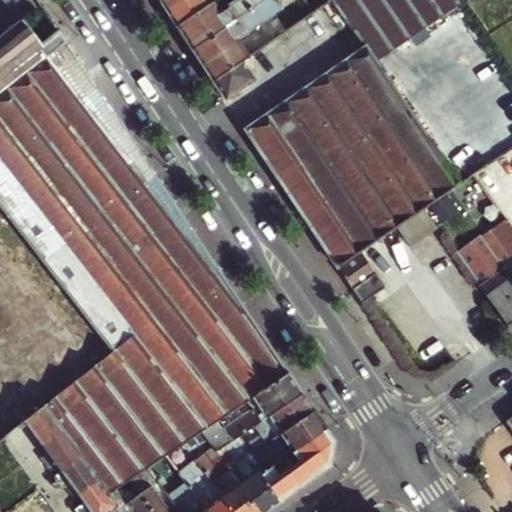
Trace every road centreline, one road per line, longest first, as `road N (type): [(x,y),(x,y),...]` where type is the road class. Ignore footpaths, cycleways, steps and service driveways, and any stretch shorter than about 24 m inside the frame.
road 1 (secondary): [(210,167),(249,246),(384,458)]
road 2 (secondary): [(410,440),(273,239),(210,167)]
road 3 (secondary): [(97,0),(210,167)]
road 4 (residential): [(511,368),(410,440)]
